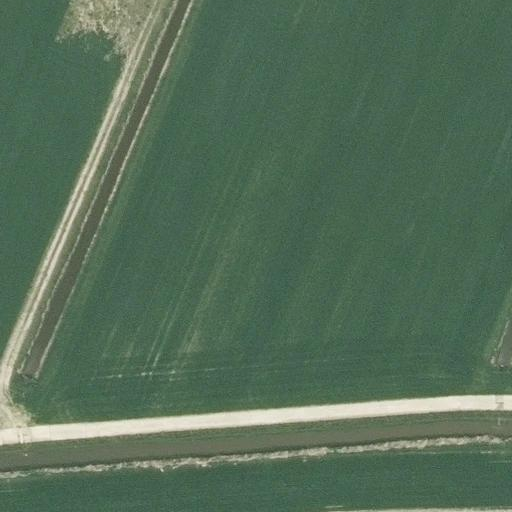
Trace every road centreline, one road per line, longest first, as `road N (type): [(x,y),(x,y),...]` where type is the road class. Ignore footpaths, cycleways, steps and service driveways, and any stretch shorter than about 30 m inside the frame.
road 1 (track): [(511,403),(0,437)]
road 2 (track): [(155,13),(10,362),(3,393),(22,436)]
